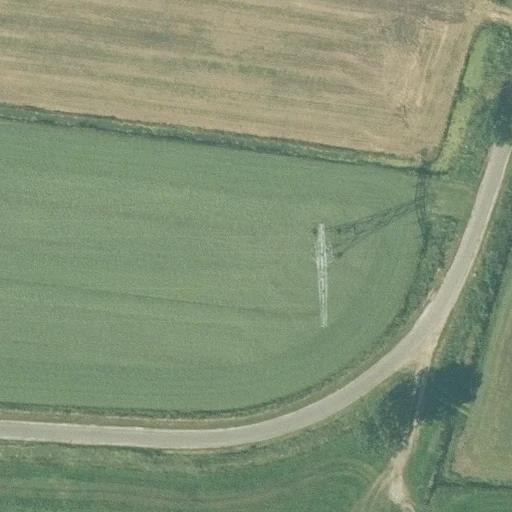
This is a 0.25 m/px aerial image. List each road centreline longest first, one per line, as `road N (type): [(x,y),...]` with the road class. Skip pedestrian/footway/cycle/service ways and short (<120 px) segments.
road 1 (unclassified): [(511,118),(441,303),(409,345),(348,395),(296,422),(215,440),(0,429)]
road 2 (track): [(409,345),(419,387),(407,443),(386,480)]
